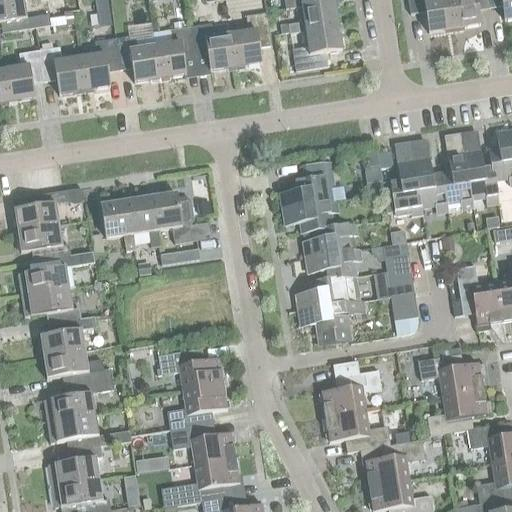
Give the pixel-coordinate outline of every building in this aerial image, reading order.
[(25,21),(22,0),(0,3),(0,25),(6,25),(7,25),(9,35),(39,31),(49,29),(48,21),(47,18),(28,21),(25,21)] [(99,30),(112,27),(107,0),(105,0),(94,2),(99,30)] [(284,12),(300,10),(300,8),(333,3),(332,0),(298,0),(299,1),(283,3),(284,12)] [(453,33),(447,0),(406,0),(410,18),(425,15),(428,37),(453,33)] [(447,0),(453,33),(479,29),(476,13),(489,11),(486,0),(447,0)] [(511,0),(486,0),(489,11),(502,9),(504,24),(511,23),(511,0)] [(300,8),(300,10),(303,25),(287,28),(288,37),(304,35),(304,33),(337,28),(333,3),(300,8)] [(247,36),(230,38),(234,71),(260,67),(256,41),(269,39),(265,16),(244,19),(247,36)] [(234,71),(230,38),(212,41),(210,28),(190,31),(194,61),(207,59),(209,75),(234,71)] [(341,53),(337,28),(304,33),(304,35),(306,50),(290,52),(294,75),(326,70),(324,56),(341,53)] [(171,47),(154,50),(159,83),(185,79),(182,63),(194,61),(190,31),(169,34),(171,47)] [(152,37),(114,43),(119,72),(132,71),(132,73),(134,87),(159,83),(154,50),(152,37)] [(78,61),(83,94),(109,90),(106,75),(119,72),(114,43),(94,46),(96,59),(78,61)] [(38,54),(43,84),(56,82),(59,98),(83,94),(78,61),(61,64),(59,51),(38,54)] [(3,73),(8,106),(34,102),(31,86),(43,84),(38,54),(18,58),(20,71),(3,73)] [(488,153),(490,169),(491,169),(494,184),(495,184),(509,181),(510,189),(511,188),(511,139),(511,134),(495,137),(497,152),(488,153)] [(498,205),(495,184),(494,184),(491,169),(490,169),(480,170),(475,135),(460,137),(470,203),(486,200),(487,207),(498,205)] [(450,175),(440,177),(444,207),(446,207),(460,204),(461,212),(472,210),(470,203),(460,137),(444,139),(450,175)] [(425,143),(409,145),(420,210),(421,210),(434,208),(435,215),(447,213),(446,207),(444,207),(440,177),(430,178),(425,143)] [(422,217),(421,210),(420,210),(409,145),(394,148),(399,183),(389,185),(394,215),(409,212),(410,219),(422,217)] [(376,154),(365,156),(367,170),(379,168),(377,156),(376,154)] [(390,154),(377,156),(379,168),(379,172),(393,170),(390,154)] [(279,197),(281,213),(327,206),(326,205),(324,191),(332,190),(330,179),(328,166),(301,171),(303,184),(293,185),(294,195),(279,197)] [(17,235),(59,228),(55,207),(69,205),(75,207),(83,205),(81,191),(35,198),(37,210),(14,213),(17,235)] [(176,197),(150,201),(155,233),(157,233),(171,231),(174,247),(191,244),(189,227),(193,222),(190,204),(185,201),(177,202),(176,197)] [(150,201),(126,204),(132,237),(133,237),(148,234),(150,250),(159,249),(157,233),(155,233),(150,201)] [(135,252),(133,237),(132,237),(126,204),(100,209),(106,241),(123,238),(126,254),(127,263),(135,262),(133,252),(135,252)] [(327,206),(281,213),(284,229),(299,226),(301,237),(316,235),(331,232),(331,231),(329,217),(337,216),(335,204),(326,205),(327,206)] [(473,225),(466,226),(467,234),(474,233),(473,225)] [(44,252),(46,263),(70,258),(68,248),(62,249),(59,228),(17,235),(20,256),(44,252)] [(356,228),(331,231),(331,232),(316,235),(317,243),(302,245),(305,261),(349,254),(347,240),(358,238),(356,228)] [(444,255),(454,254),(452,239),(442,240),(444,255)] [(381,250),(383,262),(407,258),(405,246),(381,250)] [(162,268),(199,262),(198,252),(160,258),(162,268)] [(360,252),(349,254),(305,261),(307,277),(322,275),(324,284),(324,285),(346,281),(346,282),(354,281),(352,265),(362,264),(360,252)] [(27,298),(68,292),(65,271),(94,266),(92,255),(70,258),(46,263),(37,264),(39,274),(23,277),(27,298)] [(409,270),(407,258),(383,262),(385,274),(409,270)] [(511,282),(494,285),(501,325),(511,323),(511,263),(511,270),(511,282)] [(150,277),(149,266),(137,267),(139,279),(150,277)] [(501,325),(494,285),(476,288),(473,269),(454,272),(462,318),(474,317),(477,335),(486,334),(485,328),(501,325)] [(387,287),(411,283),(409,270),(385,274),(387,287)] [(358,305),(358,304),(354,281),(346,282),(346,281),(324,285),(324,284),(309,286),(310,296),(296,298),(298,314),(344,307),(358,305)] [(389,299),(413,295),(411,283),(387,287),(389,299)] [(72,312),(68,292),(27,298),(30,319),(54,316),(55,326),(62,325),(79,322),(78,311),(72,312)] [(391,312),(415,308),(413,295),(389,299),(391,312)] [(344,307),(298,314),(301,330),(315,328),(317,337),(318,348),(349,343),(348,333),(345,317),(364,314),(363,304),(358,304),(358,305),(344,307)] [(417,320),(415,308),(391,312),(393,324),(417,320)] [(39,339),(43,361),(84,355),(81,333),(96,331),(94,320),(79,322),(62,325),(63,335),(39,339)] [(178,375),(181,394),(222,388),(218,363),(202,366),(200,352),(157,359),(160,378),(178,375)] [(84,355),(43,361),(46,383),(67,379),(70,379),(71,389),(110,383),(108,372),(104,372),(102,360),(86,362),(85,361),(84,355)] [(439,381),(442,400),(481,393),(478,378),(485,376),(484,367),(463,370),(461,359),(418,365),(421,384),(439,381)] [(324,421),(366,415),(364,397),(381,394),(378,375),(359,378),(357,365),(333,369),(337,394),(321,396),(324,421)] [(49,403),(53,424),(94,418),(90,397),(112,393),(110,383),(71,389),(73,399),(49,403)] [(222,388),(181,394),(184,412),(165,415),(169,435),(212,428),(210,416),(227,414),(222,388)] [(430,439),(467,434),(472,433),(470,421),(492,417),(490,407),(483,408),(481,393),(442,400),(445,418),(427,421),(430,439)] [(369,433),(366,415),(324,421),(328,446),(344,444),(346,456),(359,454),(378,451),(390,449),(387,430),(369,433)] [(94,418),(53,424),(56,446),(80,442),(81,453),(99,449),(113,447),(131,445),(129,434),(97,439),(94,418)] [(488,450),(491,468),(511,464),(511,438),(509,427),(472,433),(467,434),(470,452),(488,450)] [(189,450),(193,470),(234,463),(230,438),(214,440),(212,428),(169,435),(172,453),(189,450)] [(395,438),(396,448),(409,446),(407,436),(395,438)] [(364,467),(368,491),(410,484),(407,465),(425,463),(422,444),(409,446),(396,448),(390,449),(378,451),(359,454),(361,467),(364,467)] [(101,460),(99,449),(81,453),(75,454),(76,464),(54,468),(57,489),(97,483),(94,461),(101,460)] [(147,463),(135,465),(136,476),(148,474),(147,463)] [(234,463),(193,470),(195,487),(177,490),(180,510),(200,507),(224,503),(222,491),(238,488),(234,463)] [(475,489),(478,508),(505,504),(511,502),(511,464),(491,468),(494,486),(475,489)] [(135,478),(126,480),(127,491),(137,490),(135,478)] [(97,483),(57,489),(60,510),(84,506),(84,511),(114,511),(113,502),(101,503),(97,483)] [(410,484),(368,491),(371,511),(432,511),(430,499),(412,502),(410,484)] [(245,511),(244,500),(224,503),(200,507),(200,511),(262,511),(262,510),(246,511),(245,511)]
